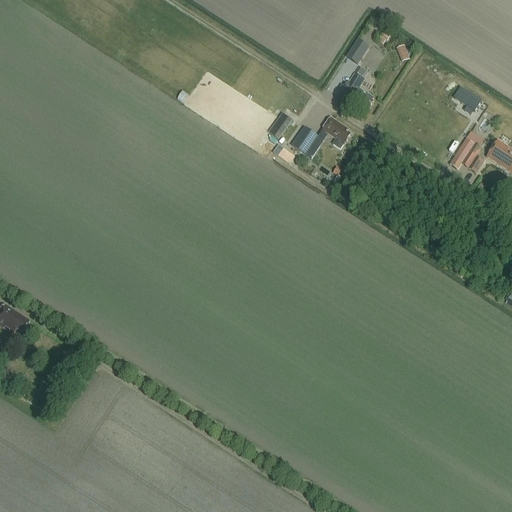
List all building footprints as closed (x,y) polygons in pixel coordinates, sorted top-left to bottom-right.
[(384,33),(381,39),(388,43),(391,38),(384,33)] [(358,66),(370,49),(358,41),(347,59),(358,66)] [(405,45),(397,49),(403,62),(411,59),(405,45)] [(345,83),(352,73),(344,69),(338,79),(345,83)] [(374,100),(359,90),(364,81),(355,75),(339,98),(347,103),(346,105),(352,109),(358,113),(359,112),(363,114),(365,111),(368,113),(374,104),(372,103),(374,100)] [(475,110),(482,99),(461,86),(455,97),(475,110)] [(347,135),(348,133),(350,131),(331,118),(318,138),(304,129),(293,147),(313,159),(328,136),(336,142),(333,146),(340,150),(344,144),(346,145),(351,138),(347,135)] [(289,119),(275,138),(278,141),(292,122),(289,119)] [(486,144),(471,134),(450,167),(458,172),(462,167),(476,176),(477,176),(484,164),(476,159),(486,144)] [(487,161),(511,178),(511,177),(511,153),(499,144),(487,161)] [(283,150),(277,158),(290,166),(295,158),(283,150)] [(334,174),(338,177),(342,171),(338,168),(334,174)] [(23,334),(30,323),(4,306),(0,311),(0,328),(12,336),(16,330),(23,334)] [(64,382),(55,377),(50,385),(59,390),(64,382)] [(45,389),(39,398),(47,404),(53,394),(45,389)]
